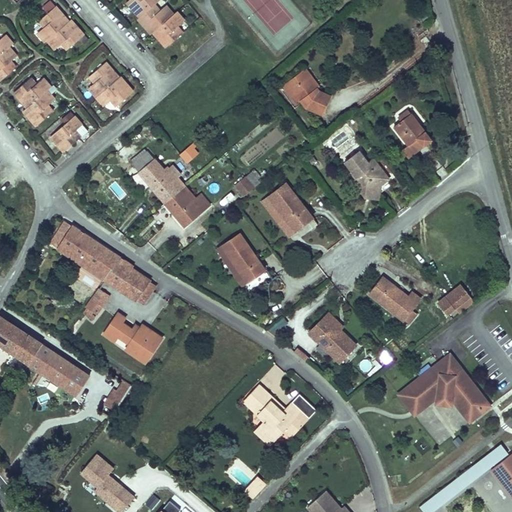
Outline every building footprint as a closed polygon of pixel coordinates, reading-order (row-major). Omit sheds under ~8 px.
[(139,25),(146,32),(148,30),(155,38),(156,37),(163,44),(160,47),(167,55),(185,39),(179,33),(184,28),(176,19),(175,21),(173,22),(165,13),(162,16),(157,10),(164,4),(160,0),(138,0),(129,8),(135,15),(136,13),(143,21),(142,22),(139,25)] [(77,37),(70,28),(68,30),(60,21),(63,18),(57,11),(39,26),(45,33),(40,37),(48,46),(50,45),(57,53),(61,49),(67,57),(85,42),(79,35),(77,37)] [(175,21),(167,12),(165,13),(173,22),(175,21)] [(143,21),(136,13),(135,15),(142,22),(143,21)] [(71,27),(63,18),(60,21),(68,30),(70,28),(71,27)] [(185,27),(178,18),(176,19),(184,28),(185,27)] [(79,35),(72,26),(71,27),(70,28),(77,37),(79,35)] [(155,38),(148,30),(146,32),(153,40),(154,39),(155,38)] [(48,46),(40,37),(38,39),(46,49),(47,47),(48,46)] [(163,44),(156,37),(155,38),(154,39),(160,47),(163,44)] [(15,51),(7,42),(6,43),(13,52),(15,51)] [(0,87),(17,74),(12,68),(17,64),(10,55),(11,54),(13,52),(6,43),(1,47),(0,45),(0,87)] [(57,53),(50,45),(48,46),(47,47),(54,55),(57,53)] [(19,63),(11,54),(10,55),(17,64),(19,63)] [(132,100),(126,93),(124,95),(117,86),(115,88),(109,79),(111,78),(105,69),(88,83),(94,90),(90,93),(104,111),(110,106),(115,113),(132,100)] [(315,95),(302,76),(299,78),(308,93),(305,96),(308,100),(315,95)] [(118,86),(111,78),(109,79),(115,88),(117,86),(118,86)] [(308,93),(299,78),(283,90),(297,109),(302,116),(318,123),(327,105),(315,100),(311,103),(308,100),(305,96),(308,93)] [(126,93),(119,85),(118,86),(117,86),(124,95),(126,93)] [(51,114),(56,110),(48,101),(50,98),(52,97),(44,88),(39,93),(33,86),(16,101),(22,107),(23,105),(31,114),(30,115),(28,117),(34,125),(31,127),(39,136),(57,120),(51,114)] [(54,95),(46,87),(44,88),(52,97),(54,95)] [(297,109),(283,90),(279,93),(293,112),(297,109)] [(104,111),(90,93),(88,95),(102,112),(104,111)] [(58,108),(50,98),(48,101),(56,110),(58,108)] [(31,114),(23,105),(22,107),(30,115),(31,114)] [(34,125),(28,117),(25,120),(31,127),(34,125)] [(424,152),(400,121),(389,129),(393,133),(386,138),(401,157),(394,162),(401,171),(424,152)] [(84,134),(77,125),(75,126),(83,135),(84,134)] [(83,135),(75,126),(55,143),(61,151),(59,153),(65,160),(82,145),(77,139),(83,135)] [(61,151),(55,143),(53,145),(59,153),(61,151)] [(179,154),(183,159),(195,148),(191,144),(179,154)] [(199,153),(195,148),(183,159),(187,163),(199,153)] [(164,204),(186,186),(178,177),(181,174),(173,164),(169,167),(167,165),(164,168),(155,157),(153,158),(147,150),(130,165),(164,204)] [(47,160),(43,164),(49,172),(54,167),(47,160)] [(363,175),(352,163),(339,175),(348,185),(361,199),(362,197),(367,203),(374,197),(382,189),(375,180),(372,183),(364,174),(363,175)] [(372,183),(375,180),(367,172),(364,174),(372,183)] [(243,197),(254,188),(245,177),(234,187),(243,197)] [(313,218),(286,182),(260,201),(288,237),(313,218)] [(361,199),(348,185),(345,194),(360,209),(374,210),(374,197),(367,203),(362,197),(361,199)] [(196,197),(186,186),(164,204),(184,227),(211,204),(201,193),(196,197)] [(232,265),(229,267),(242,285),(265,269),(240,233),(219,247),(232,265)] [(114,261),(76,236),(63,258),(101,282),(114,261)] [(232,265),(219,247),(217,249),(229,267),(232,265)] [(126,268),(114,261),(101,282),(113,290),(126,268)] [(129,270),(126,268),(113,290),(123,296),(137,276),(129,270)] [(145,281),(137,276),(123,296),(132,302),(145,281)] [(408,297),(381,277),(368,294),(403,320),(409,324),(416,314),(411,310),(419,299),(411,293),(408,297)] [(460,284),(444,296),(455,309),(459,314),(474,302),(460,284)] [(455,309),(444,296),(436,302),(447,315),(455,309)] [(98,321),(111,304),(101,297),(88,314),(98,321)] [(344,326),(329,312),(322,318),(337,333),(341,329),(344,326)] [(0,315),(0,346),(75,397),(90,374),(0,315)] [(268,330),(276,336),(287,322),(279,316),(268,330)] [(337,333),(322,318),(308,333),(339,363),(357,345),(341,329),(337,333)] [(141,369),(158,347),(139,332),(137,336),(132,342),(128,339),(128,336),(119,329),(122,325),(115,320),(100,340),(107,345),(110,341),(115,344),(124,352),(120,357),(133,367),(135,364),(141,369)] [(132,342),(137,336),(131,332),(128,336),(128,339),(132,342)] [(398,393),(411,409),(436,390),(438,389),(440,388),(443,387),(445,387),(447,388),(449,388),(451,390),(453,391),(455,393),(458,396),(474,417),(491,405),(450,353),(398,393)] [(115,412),(132,385),(123,379),(117,390),(112,389),(103,404),(115,412)] [(273,397),(259,383),(242,402),(262,420),(252,431),(269,446),(283,431),(291,438),(317,410),(299,393),(284,409),(288,412),(286,414),(270,400),(273,397)] [(469,422),(474,417),(458,396),(455,393),(453,391),(451,390),(449,388),(447,388),(445,387),(443,387),(440,388),(438,389),(436,390),(411,409),(414,414),(432,400),(439,396),(445,395),(446,395),(451,399),(469,422)] [(114,468),(96,453),(79,473),(97,488),(108,474),(114,468)] [(511,511),(511,473),(507,467),(489,482),(499,494),(497,495),(504,503),(505,502),(511,510),(511,511)] [(485,484),(489,482),(481,471),(461,487),(469,497),(485,484)] [(121,511),(135,496),(108,474),(97,488),(93,492),(117,511),(121,511)] [(266,485),(256,477),(253,481),(262,489),(266,485)] [(262,489),(253,481),(243,491),(252,500),(262,489)] [(511,511),(511,510),(505,502),(504,503),(497,495),(499,494),(489,482),(485,484),(507,511),(511,511)] [(200,511),(203,511),(208,504),(182,487),(176,495),(200,511)] [(307,506),(312,511),(343,511),(340,508),(324,490),(307,506)] [(178,511),(181,509),(170,500),(161,510),(160,510),(158,511),(178,511)] [(428,511),(431,511),(426,502),(420,505),(423,511),(428,511)]
